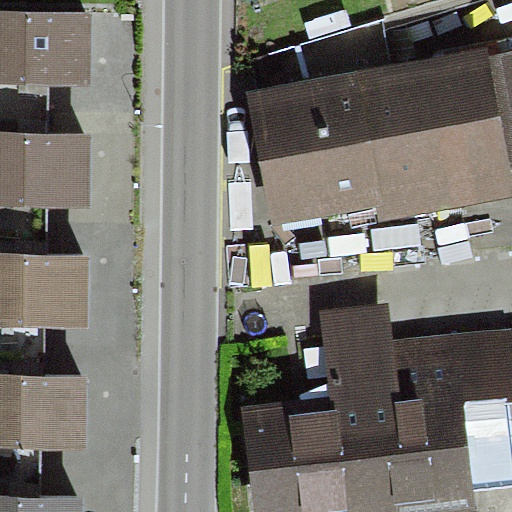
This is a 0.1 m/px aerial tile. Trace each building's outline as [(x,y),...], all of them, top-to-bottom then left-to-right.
[(0,84),(92,88),(95,14),(0,9),(0,84)] [(489,45),(249,92),(275,225),(377,205),(381,225),(511,199),(511,163),(491,56),(489,45)] [(511,51),(491,56),(511,163),(511,51)] [(91,134),(0,134),(0,206),(91,206),(91,134)] [(88,255),(0,255),(0,326),(89,326),(88,255)] [(330,398),(246,409),(255,511),(349,511),(356,511),(467,511),(476,511),(473,488),(511,484),(511,327),(511,328),(393,340),(388,304),(319,313),(330,398)] [(0,449),(85,451),(87,379),(0,377),(0,449)] [(0,511),(85,511),(86,497),(0,493),(0,511)]
